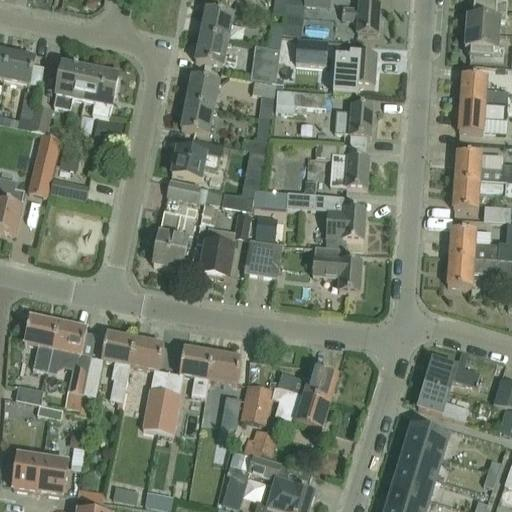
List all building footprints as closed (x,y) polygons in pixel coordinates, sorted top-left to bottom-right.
[(284,0),(273,0),(271,18),(282,19),(284,0)] [(330,0),(304,0),(303,11),(329,13),(330,0)] [(467,0),(467,6),(473,6),(472,14),(506,16),(507,6),(501,5),(500,0),(467,0)] [(356,27),(355,38),(377,40),(379,8),(357,7),(357,14),(341,13),(340,25),(356,27)] [(205,14),(200,40),(226,46),(232,20),(205,14)] [(466,21),(465,37),(498,40),(499,26),(505,27),(506,16),(472,14),(472,22),(466,21)] [(266,54),(278,56),(281,29),(270,28),(266,54)] [(465,37),(464,54),(469,54),(469,63),(470,64),(470,63),(502,65),(503,54),(497,53),(498,40),(465,37)] [(194,66),(214,70),(221,72),(226,46),(200,40),(194,66)] [(295,70),(325,72),(327,47),(297,45),(295,70)] [(254,85),(254,87),(273,89),(274,82),(278,56),(266,54),(263,81),(263,86),(254,85)] [(0,84),(2,85),(8,58),(0,56),(0,84)] [(8,58),(2,85),(28,91),(29,88),(30,83),(34,63),(8,58)] [(335,60),(332,98),(356,100),(357,90),(373,92),(375,60),(359,59),(355,58),(354,58),(349,58),(349,61),(335,60)] [(53,113),(68,116),(71,104),(82,106),(89,75),(77,72),(77,70),(73,69),(73,71),(62,69),(53,113)] [(89,75),(82,106),(93,108),(91,121),(108,124),(110,112),(111,112),(117,81),(89,75)] [(462,80),(460,109),(506,112),(507,97),(484,95),(485,82),(462,80)] [(191,82),(186,108),(212,113),(217,87),(191,82)] [(252,99),(260,100),(258,123),(269,124),(272,99),(273,89),(254,87),(252,99)] [(0,121),(0,129),(28,136),(33,113),(38,90),(29,88),(28,91),(26,97),(25,97),(22,111),(19,126),(0,121)] [(275,118),(292,119),(305,120),(305,112),(326,113),(327,99),(319,99),(293,97),(292,97),(276,96),(275,118)] [(212,113),(186,108),(180,134),(207,139),(212,113)] [(460,109),(458,137),(481,139),(482,123),(505,124),(506,112),(460,109)] [(336,116),(334,137),(348,138),(348,142),(369,143),(372,111),(350,110),(350,117),(336,116)] [(33,113),(28,136),(40,139),(46,140),(51,117),(33,113)] [(258,123),(255,145),(245,144),(243,154),(265,157),(269,124),(258,123)] [(35,166),(27,198),(48,203),(55,170),(56,166),(61,144),(46,140),(40,139),(35,166)] [(190,156),(176,154),(171,179),(200,185),(203,174),(216,177),(221,151),(192,145),(190,156)] [(329,192),(344,193),(366,194),(368,163),(348,161),(349,151),(317,148),(316,152),(316,163),(331,164),(331,166),(329,192)] [(454,184),(511,188),(511,169),(501,169),(500,176),(479,174),(480,159),(456,157),(454,184)] [(0,183),(0,237),(14,241),(18,221),(21,210),(20,210),(23,197),(15,195),(17,188),(0,183)] [(452,214),(472,216),(476,216),(477,201),(504,203),(511,202),(511,188),(454,184),(452,214)] [(50,199),(85,206),(88,193),(52,185),(50,199)] [(170,187),(167,202),(187,206),(194,207),(196,208),(204,209),(207,197),(207,195),(190,191),(170,187)] [(315,215),(316,200),(260,196),(259,211),(315,215)] [(207,197),(204,209),(221,212),(250,217),(252,210),(252,204),(223,199),(207,197)] [(217,212),(203,210),(200,229),(213,231),(217,212)] [(510,213),(484,212),(483,226),(510,227),(510,213)] [(345,245),(362,246),(364,214),(344,213),(343,218),(326,217),(325,243),(325,253),(341,254),(345,255),(345,245)] [(179,222),(163,218),(152,270),(180,276),(187,244),(175,242),(179,222)] [(237,220),(234,239),(235,239),(235,243),(245,245),(247,245),(250,222),(237,220)] [(451,234),(449,263),(495,266),(495,264),(498,264),(511,265),(511,230),(507,231),(506,243),(506,249),(498,248),(498,250),(474,248),(474,236),(471,236),(451,234)] [(203,260),(199,280),(227,285),(231,265),(233,252),(228,252),(231,239),(208,235),(206,247),(205,247),(203,260)] [(282,250),(252,246),(249,245),(243,278),(276,284),(282,250)] [(338,296),(358,298),(361,266),(340,264),(341,254),(325,253),(314,253),(313,263),(312,281),(339,283),(338,296)] [(449,263),(447,291),(471,293),(472,276),(494,278),(497,278),(498,264),(495,264),(495,266),(449,263)] [(29,323),(23,348),(37,351),(32,375),(47,378),(47,376),(57,329),(29,323)] [(57,329),(47,376),(56,378),(57,376),(62,373),(72,375),(67,397),(72,398),(83,400),(91,362),(81,360),(86,335),(57,329)] [(134,345),(106,339),(101,364),(103,364),(114,367),(110,385),(113,385),(109,405),(122,407),(125,392),(127,382),(129,370),(134,345)] [(163,351),(134,345),(129,370),(158,375),(163,351)] [(180,374),(179,380),(194,382),(191,402),(204,404),(207,384),(212,359),(183,354),(180,374)] [(212,359),(207,384),(236,389),(237,383),(240,364),(212,359)] [(91,362),(83,400),(96,403),(103,364),(101,364),(91,362)] [(424,389),(448,397),(452,385),(475,391),(478,379),(432,365),(424,389)] [(282,378),(277,394),(281,394),(289,397),(328,409),(337,380),(312,372),(309,384),(308,386),(293,382),(282,378)] [(505,411),(511,412),(511,388),(500,385),(493,408),(505,411)] [(417,414),(463,428),(467,414),(445,407),(448,397),(424,389),(417,414)] [(247,391),(240,425),(266,430),(271,404),(279,407),(274,422),(295,428),(301,430),(320,436),(328,409),(289,397),(281,394),(277,394),(274,394),(273,396),(247,391)] [(42,397),(38,396),(18,392),(15,405),(39,411),(42,397)] [(149,395),(142,434),(158,437),(165,398),(149,395)] [(165,398),(158,437),(174,440),(181,400),(165,398)] [(228,402),(222,443),(233,445),(236,428),(238,428),(242,404),(228,402)] [(37,420),(48,423),(50,413),(39,411),(37,420)] [(62,416),(50,413),(48,423),(60,425),(62,416)] [(511,418),(503,416),(498,435),(511,439),(511,418)] [(409,430),(403,451),(443,463),(450,442),(409,430)] [(275,442),(255,436),(250,455),(270,460),(275,442)] [(403,451),(396,472),(437,484),(443,463),(403,451)] [(230,481),(220,511),(238,511),(249,477),(271,484),(275,485),(280,471),(263,466),(253,463),(233,456),(226,480),(230,481)] [(511,464),(503,490),(511,493),(511,464)] [(18,495),(42,499),(47,469),(23,465),(18,495)] [(491,465),(487,478),(496,481),(500,468),(491,465)] [(42,499),(68,502),(72,473),(47,469),(42,499)] [(257,506),(255,511),(309,511),(314,497),(308,495),(312,481),(280,471),(275,485),(271,484),(269,490),(273,491),(267,509),(257,506)] [(396,472),(390,493),(430,505),(437,484),(396,472)] [(487,478),(483,490),(492,493),(496,481),(487,478)] [(390,493),(383,511),(428,511),(430,505),(390,493)]
